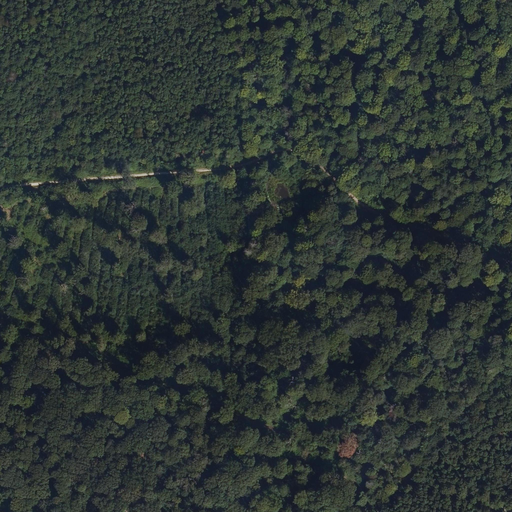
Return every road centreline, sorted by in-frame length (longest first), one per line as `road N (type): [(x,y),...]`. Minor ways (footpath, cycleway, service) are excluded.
road 1 (unknown): [(0,325),(495,511)]
road 2 (track): [(244,165),(279,150),(306,156),(362,208),(511,265)]
road 3 (track): [(0,187),(244,165)]
